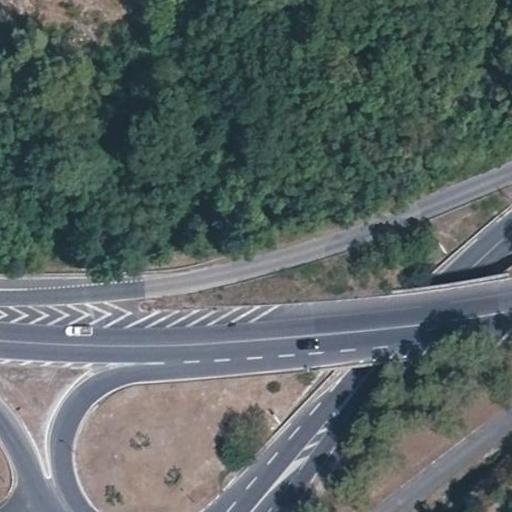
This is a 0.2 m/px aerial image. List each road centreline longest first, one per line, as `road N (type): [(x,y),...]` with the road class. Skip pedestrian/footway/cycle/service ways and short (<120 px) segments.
road 1 (primary): [(511,174),(301,255),(189,282),(0,297)]
road 2 (secondary): [(511,233),(443,296),(253,511)]
road 3 (primary): [(182,343),(326,337),(511,312)]
road 4 (primary): [(69,490),(61,437),(75,403),(103,379),(146,367),(182,343)]
road 5 (primary): [(0,336),(182,343)]
road 6 (primary): [(387,511),(511,416)]
